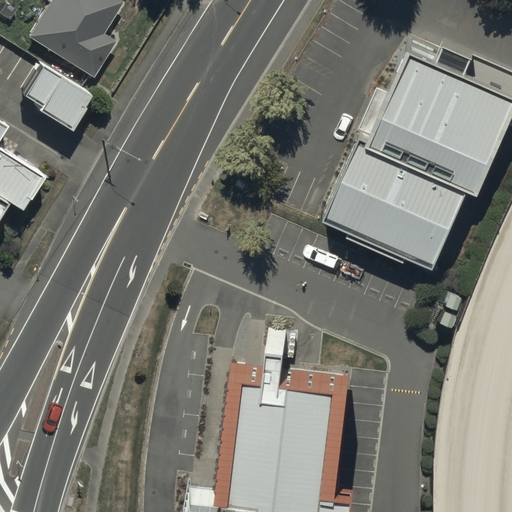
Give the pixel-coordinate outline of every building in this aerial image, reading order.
[(114,0),(39,0),(20,31),(86,73),(109,36),(97,28),(114,0)] [(511,76),(438,45),(408,32),(385,84),(367,128),(469,171),(476,175),(511,91),(511,76)] [(80,90),(32,59),(13,89),(29,100),(27,104),(61,126),(76,102),(73,100),(80,90)] [(367,128),(358,124),(325,203),(436,250),(469,171),(367,128)] [(0,198),(12,206),(37,168),(0,144),(0,198)] [(345,380),(239,366),(221,496),(195,495),(194,511),(328,511),(328,510),(345,380)]
